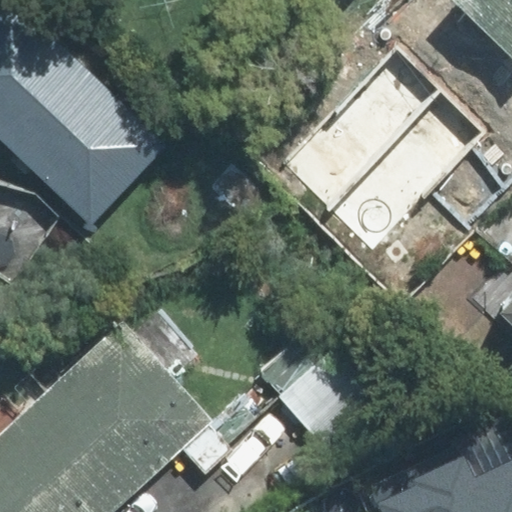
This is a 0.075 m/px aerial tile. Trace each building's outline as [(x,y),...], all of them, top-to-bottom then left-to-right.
[(19,0),(2,0),(0,3),(0,118),(107,217),(176,144),(19,0)] [(511,0),(475,0),(511,34),(511,0)] [(0,292),(22,263),(0,247),(0,292)] [(0,511),(117,511),(226,421),(135,313),(0,426),(0,511)] [(394,405),(348,345),(290,389),(336,450),(394,405)] [(511,511),(511,492),(493,460),(404,511),(511,511)]
